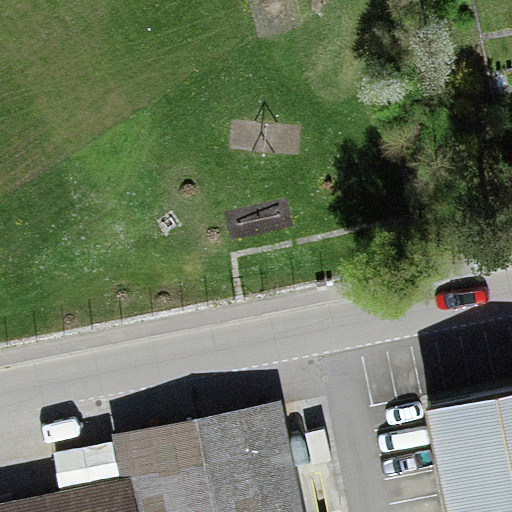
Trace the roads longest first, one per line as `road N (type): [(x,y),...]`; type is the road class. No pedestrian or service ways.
road 1 (unclassified): [(511,302),(0,395)]
road 2 (unknown): [(381,511),(349,331)]
